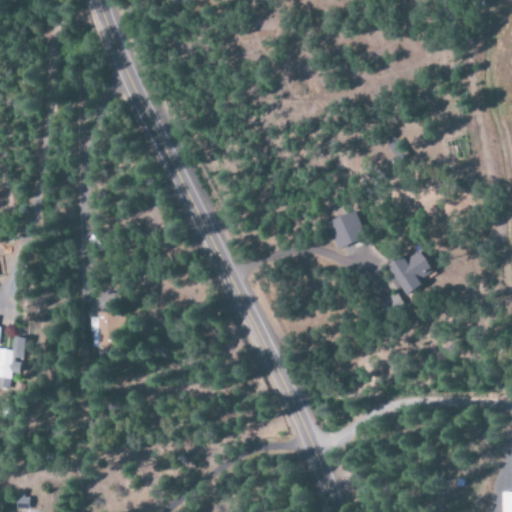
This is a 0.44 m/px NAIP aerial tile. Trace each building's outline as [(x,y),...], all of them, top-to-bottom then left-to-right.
[(337,249),(364,237),(353,211),(325,223),(337,249)] [(431,272),(416,251),(403,261),(399,255),(384,266),(404,296),(420,285),(418,282),(431,272)] [(0,387),(9,389),(11,370),(14,371),(16,360),(23,360),(26,339),(13,337),(11,350),(0,349),(0,387)] [(511,511),(511,493),(499,494),(499,511),(511,511)] [(28,496),(17,496),(16,509),(28,509),(28,496)]
